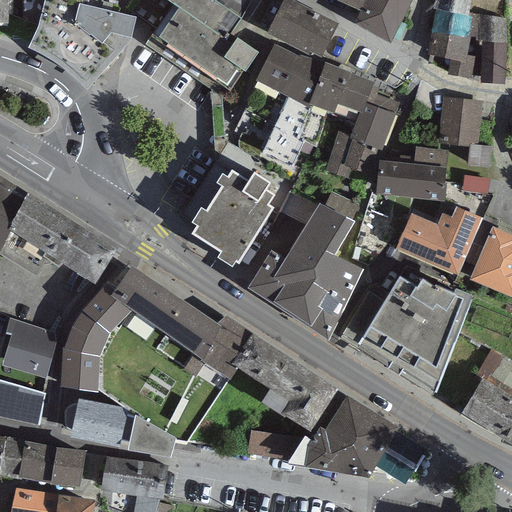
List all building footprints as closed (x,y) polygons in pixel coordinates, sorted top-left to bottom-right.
[(10,0),(0,0),(0,20),(10,21),(10,0)] [(42,0),(38,16),(28,38),(36,43),(63,57),(87,79),(129,32),(131,25),(134,11),(135,7),(132,7),(103,0),(42,0)] [(258,43),(231,25),(226,33),(178,0),(137,0),(132,7),(135,7),(134,11),(153,24),(150,27),(229,84),(258,43)] [(240,13),(222,0),(178,0),(226,33),(231,25),(240,13)] [(338,20),(300,0),(280,0),(266,27),(308,49),(310,47),(321,53),(338,20)] [(409,0),(361,0),(360,4),(353,18),(390,38),(409,0)] [(469,0),(432,0),(433,1),(440,2),(439,7),(435,5),(431,25),(435,26),(470,33),(477,35),(478,13),(467,9),(469,0)] [(506,16),(478,13),(477,35),(477,41),(481,41),(478,74),(481,74),(481,79),(504,82),(506,41),(504,40),(506,16)] [(466,51),(470,33),(435,26),(429,50),(451,55),(447,70),(469,75),(474,53),(466,51)] [(299,52),(274,39),(255,75),(280,89),(299,52)] [(301,49),(299,52),(280,89),(288,93),(308,103),(311,98),(309,97),(324,61),(301,49)] [(326,57),(324,61),(309,97),(311,98),(333,107),(337,97),(359,107),(361,107),(365,98),(372,83),(373,79),(349,68),(349,67),(326,57)] [(379,86),(372,83),(365,98),(395,110),(399,102),(376,91),(379,86)] [(308,104),(288,93),(262,149),(292,165),(305,138),(299,134),(308,104)] [(483,99),(443,94),(438,138),(478,143),(483,99)] [(395,110),(365,98),(361,107),(359,107),(349,132),(376,142),(382,145),(395,110)] [(349,132),(338,128),(325,166),(363,179),(376,142),(349,132)] [(413,158),(379,154),(375,187),(442,194),(447,148),(414,144),(413,158)] [(247,172),(231,161),(226,169),(222,166),(216,175),(221,178),(206,202),(201,199),(190,214),(195,217),(191,223),(221,242),(217,247),(232,256),(235,251),(238,253),(273,201),(267,197),(274,187),(265,182),(270,174),(253,163),(247,172)] [(8,220),(27,185),(0,170),(0,241),(10,221),(8,220)] [(490,192),(492,179),(468,175),(466,188),(490,192)] [(117,241),(27,185),(8,220),(10,221),(0,241),(0,248),(34,272),(39,263),(50,262),(57,267),(65,257),(94,275),(117,241)] [(269,242),(247,280),(328,332),(363,264),(333,246),(354,214),(320,197),(284,250),(269,242)] [(438,220),(411,208),(396,242),(457,269),(482,214),(456,203),(452,213),(443,209),(438,220)] [(511,232),(491,224),(471,275),(511,290),(511,232)] [(158,322),(180,290),(131,258),(115,282),(110,289),(127,301),(158,322)] [(435,277),(422,267),(417,276),(399,266),(361,324),(438,368),(471,288),(456,280),(454,282),(438,275),(435,277)] [(110,289),(115,282),(110,278),(84,306),(76,318),(67,337),(63,345),(59,380),(84,386),(84,361),(94,341),(105,324),(127,301),(110,289)] [(180,290),(158,322),(203,352),(224,320),(220,317),(180,290)] [(224,320),(203,352),(201,355),(229,373),(238,359),(233,356),(252,326),(225,309),(220,317),(224,320)] [(11,330),(1,360),(46,374),(55,339),(55,330),(9,316),(5,327),(11,330)] [(270,380),(289,350),(252,326),(233,356),(238,359),(270,380)] [(289,350),(270,380),(261,394),(285,410),(286,408),(310,423),(337,382),(289,350)] [(46,392),(0,377),(0,414),(39,422),(46,392)] [(511,394),(481,377),(460,413),(511,442),(511,394)] [(308,436),(306,457),(367,469),(398,419),(347,387),(325,422),(320,419),(308,436)] [(130,404),(78,393),(69,431),(123,442),(130,404)] [(176,432),(134,409),(127,441),(170,449),(176,432)] [(24,436),(4,432),(3,435),(0,452),(0,471),(21,475),(21,472),(18,471),(24,436)] [(85,445),(24,436),(18,471),(21,472),(80,481),(85,445)] [(105,454),(100,487),(159,496),(164,463),(105,454)] [(54,511),(57,490),(15,484),(10,511),(54,511)] [(92,511),(95,494),(57,490),(54,511),(92,511)]
